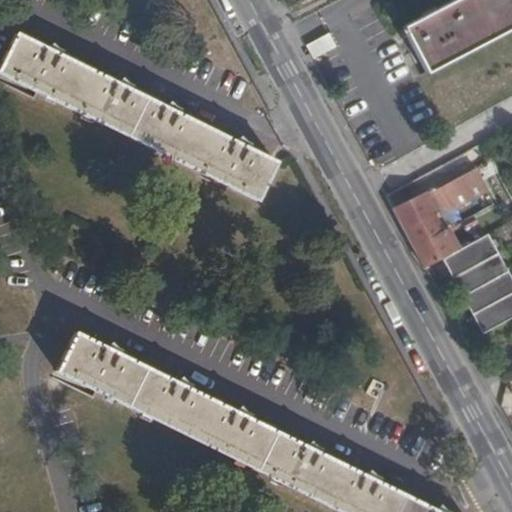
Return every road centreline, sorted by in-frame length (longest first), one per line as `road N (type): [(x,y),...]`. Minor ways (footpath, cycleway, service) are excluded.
road 1 (tertiary): [(511,484),(278,57)]
road 2 (residential): [(388,0),(278,57)]
